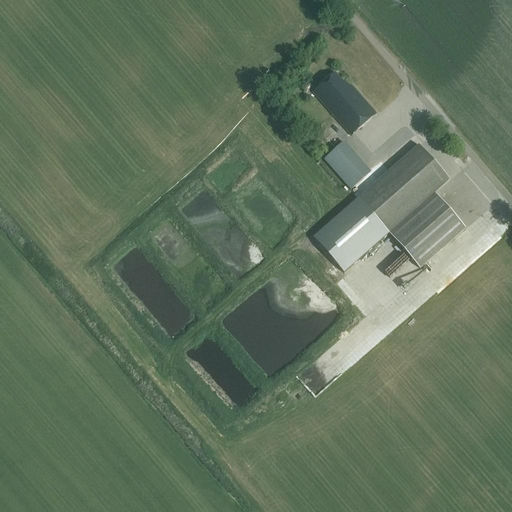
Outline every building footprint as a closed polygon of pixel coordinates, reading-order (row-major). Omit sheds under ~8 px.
[(351,136),(376,114),(351,85),(349,87),(343,81),(342,82),(335,73),(313,92),(351,136)] [(293,132),(283,136),(287,149),(298,145),(293,132)] [(369,172),(344,142),(324,160),(350,189),(369,172)] [(449,179),(418,145),(358,198),(312,237),(343,272),(388,233),(419,268),(465,228),(434,193),(449,179)] [(465,173),(446,193),(453,200),(472,180),(465,173)] [(390,265),(385,271),(391,277),(397,272),(390,265)]
